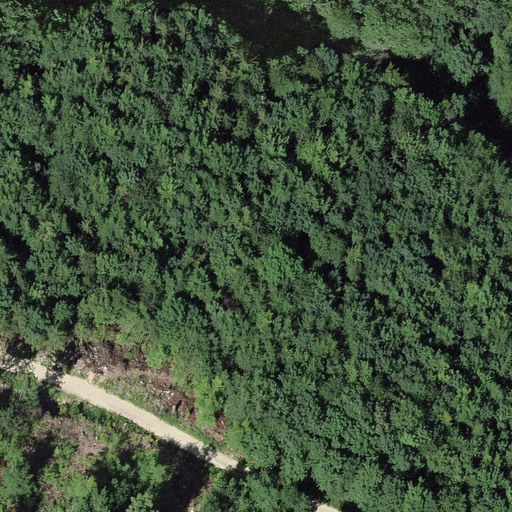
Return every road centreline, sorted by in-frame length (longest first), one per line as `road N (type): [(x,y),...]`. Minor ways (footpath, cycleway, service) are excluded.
road 1 (track): [(0,359),(78,383),(163,433),(336,511)]
road 2 (track): [(239,0),(306,27),(511,155)]
